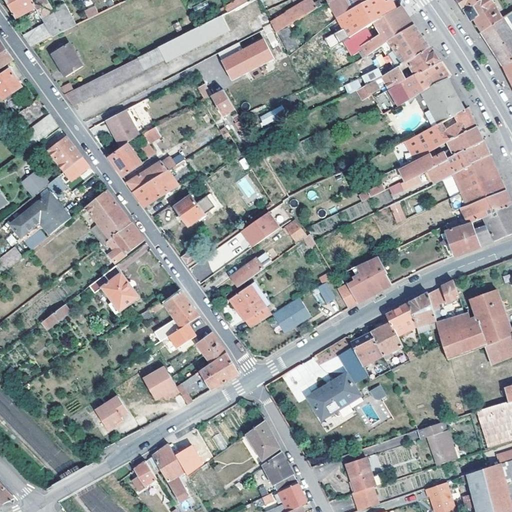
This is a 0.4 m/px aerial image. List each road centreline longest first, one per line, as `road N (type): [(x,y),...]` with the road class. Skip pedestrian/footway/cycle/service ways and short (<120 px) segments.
road 1 (residential): [(0,21),(254,378)]
road 2 (residential): [(254,378),(427,281),(511,246)]
road 3 (residential): [(108,465),(254,378)]
road 4 (secondary): [(511,136),(427,0)]
road 5 (residential): [(254,378),(327,511)]
